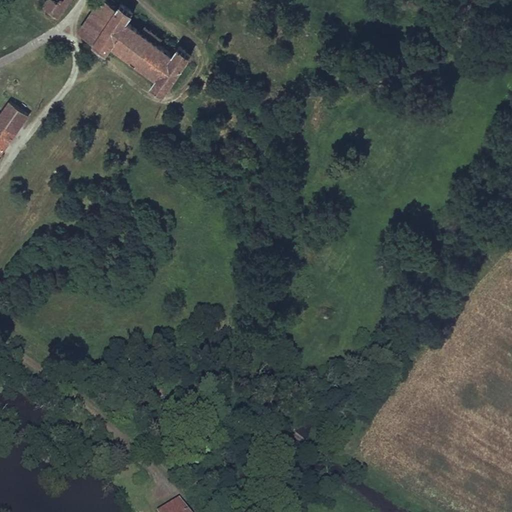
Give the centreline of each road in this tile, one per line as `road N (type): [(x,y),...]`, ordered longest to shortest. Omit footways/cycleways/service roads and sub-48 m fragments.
road 1 (track): [(511,68),(449,120),(399,128),(338,106),(209,0)]
road 2 (track): [(198,511),(0,327)]
road 3 (track): [(77,45),(144,89),(183,89),(201,49),(142,0)]
